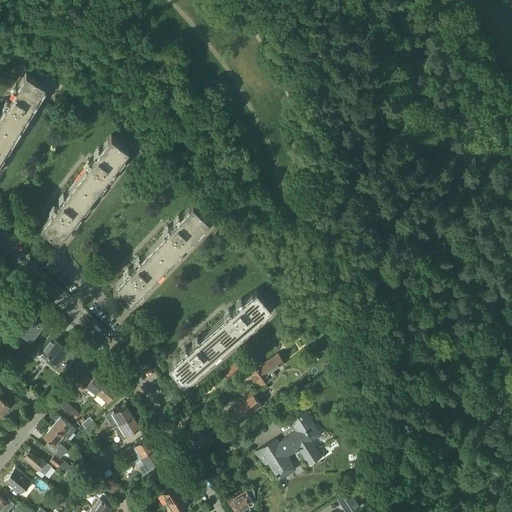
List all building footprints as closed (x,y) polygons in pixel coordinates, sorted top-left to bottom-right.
[(0,156),(45,83),(26,71),(0,113),(0,156)] [(58,239),(129,147),(111,134),(40,226),(58,239)] [(129,302),(209,218),(193,202),(113,286),(129,302)] [(183,380),(271,305),(256,288),(168,364),(183,380)] [(17,327),(15,329),(31,341),(32,339),(44,324),(29,312),(17,327)] [(47,357),(57,364),(71,346),(63,340),(62,343),(50,334),(40,349),(49,355),(47,357)] [(256,354),(244,362),(259,384),(270,377),(271,378),(276,375),(272,370),(285,362),(278,352),(262,363),(262,362),(262,360),(259,355),(257,355),(256,354)] [(333,357),(327,361),(330,365),(336,361),(333,357)] [(237,358),(224,370),(228,375),(242,364),(237,358)] [(347,370),(337,374),(339,381),(350,378),(347,370)] [(92,397),(96,392),(106,380),(96,372),(92,378),(86,373),(77,385),(82,390),(92,397)] [(117,389),(106,380),(96,392),(107,401),(117,389)] [(250,391),(228,409),(239,422),(261,404),(250,391)] [(0,413),(1,414),(10,404),(0,395),(0,413)] [(58,402),(76,417),(80,412),(63,396),(58,402)] [(113,409),(105,414),(113,427),(114,426),(120,422),(133,414),(126,403),(114,410),(113,409)] [(276,438),(254,452),(263,465),(268,461),(278,478),(295,468),(291,462),(291,461),(288,455),(296,450),(301,458),(303,457),(308,464),(322,455),(312,439),(308,431),(316,426),(306,409),(289,420),(295,430),(290,433),(290,434),(278,442),(276,438)] [(60,414),(52,424),(64,434),(68,438),(76,428),(72,424),(60,414)] [(120,422),(114,426),(122,437),(127,433),(140,425),(133,414),(120,422)] [(85,427),(93,420),(90,416),(82,423),(85,427)] [(93,420),(85,427),(84,428),(88,433),(97,425),(93,420)] [(52,424),(43,434),(49,439),(59,447),(54,453),(60,458),(68,448),(58,440),(64,434),(52,424)] [(129,454),(133,460),(134,459),(154,447),(146,435),(133,443),(133,444),(123,451),(126,456),(129,454)] [(96,446),(102,456),(113,450),(110,445),(100,451),(96,446)] [(91,450),(97,459),(102,456),(96,446),(91,450)] [(45,460),(45,459),(30,447),(23,456),(38,468),(37,469),(44,474),(52,466),(45,460)] [(154,447),(134,459),(143,473),(142,474),(158,464),(156,461),(161,458),(154,447)] [(113,450),(102,456),(97,459),(98,460),(99,459),(102,464),(116,455),(113,450)] [(54,453),(49,460),(57,466),(58,466),(65,472),(71,465),(63,459),(62,460),(60,458),(54,453)] [(82,459),(77,464),(81,469),(86,464),(82,459)] [(31,479),(15,465),(4,478),(21,492),(31,479)] [(98,483),(111,492),(116,488),(110,481),(113,480),(109,475),(98,483)] [(168,502),(183,492),(177,482),(161,492),(168,502)] [(252,486),(230,499),(237,511),(253,502),(252,502),(254,500),(254,490),(252,486)] [(351,489),(337,498),(346,511),(350,511),(357,508),(361,506),(358,501),(357,500),(360,498),(359,496),(354,489),(351,491),(351,489)] [(183,492),(168,502),(174,511),(173,511),(185,511),(186,511),(183,507),(189,502),(187,498),(187,496),(185,493),(183,493),(183,492)] [(0,511),(9,511),(7,511),(14,503),(9,498),(7,500),(0,494),(0,511)] [(99,495),(92,505),(101,511),(106,511),(112,504),(99,495)] [(139,496),(130,502),(134,508),(143,502),(139,496)] [(19,501),(16,506),(23,511),(30,511),(32,510),(19,501)]
